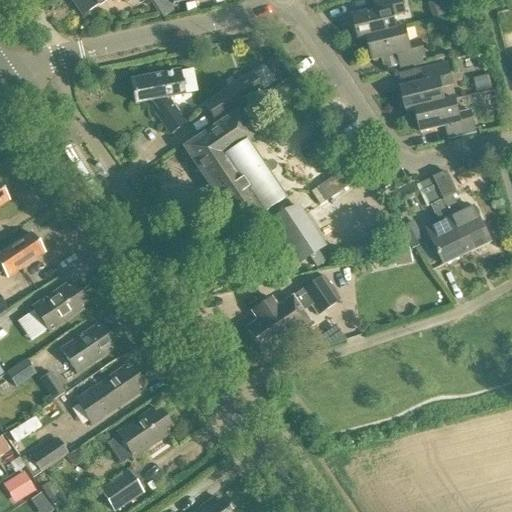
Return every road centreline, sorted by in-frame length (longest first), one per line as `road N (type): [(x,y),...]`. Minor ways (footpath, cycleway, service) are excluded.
road 1 (tertiary): [(297,511),(8,85)]
road 2 (residential): [(281,0),(400,157),(511,141)]
road 3 (residential): [(58,56),(274,0)]
